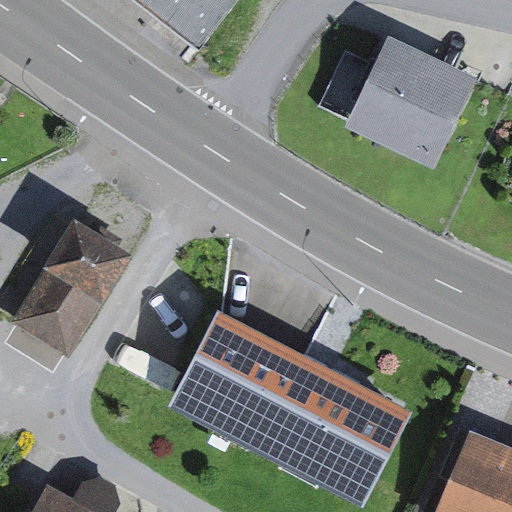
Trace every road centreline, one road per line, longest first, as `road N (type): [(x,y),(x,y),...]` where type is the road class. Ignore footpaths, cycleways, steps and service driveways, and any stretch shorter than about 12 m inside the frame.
road 1 (primary): [(511,311),(352,232),(216,146)]
road 2 (primary): [(216,146),(3,0)]
road 3 (residential): [(216,146),(317,0)]
